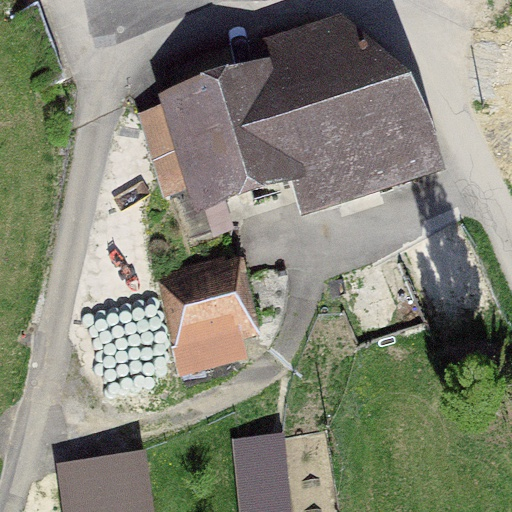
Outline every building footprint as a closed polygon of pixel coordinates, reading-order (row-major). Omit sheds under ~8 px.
[(0,122),(68,95),(32,8),(0,21),(0,122)] [(318,34),(327,61),(143,117),(167,195),(172,193),(187,242),(230,228),(222,200),(429,135),(405,86),(343,26),(318,34)] [(256,328),(245,274),(177,290),(172,272),(156,276),(179,371),(233,358),(229,334),(256,328)] [(293,511),(285,433),(232,439),(239,511),(293,511)] [(148,511),(142,468),(62,479),(66,511),(148,511)]
